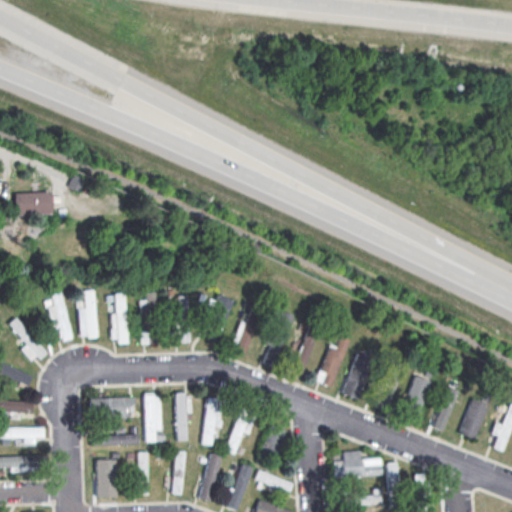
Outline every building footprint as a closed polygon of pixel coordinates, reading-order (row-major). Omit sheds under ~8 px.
[(48,191),(11,191),(12,214),(49,213),(48,191)] [(92,289),(81,289),(82,307),(76,307),(77,336),(94,336),(92,289)] [(45,306),(54,340),(70,336),(58,291),(49,293),(51,304),(45,306)] [(153,311),(153,291),(142,291),(142,299),(137,299),(137,310),(153,311)] [(198,333),(213,340),(231,299),(215,292),(198,333)] [(291,314),(279,309),(264,346),(276,351),(291,314)] [(7,323),(25,342),(19,348),(31,361),(44,349),(14,316),(7,323)] [(314,337),(305,332),(288,369),(297,373),(314,337)] [(346,338),(337,335),(332,346),(326,344),(313,380),(329,386),(346,338)] [(0,375),(17,383),(17,381),(26,384),(31,374),(0,361),(0,375)] [(340,392),(357,398),(365,372),(348,367),(340,392)] [(398,415),(414,419),(427,379),(411,374),(398,415)] [(454,388),(443,385),(432,427),(442,430),(454,388)] [(184,439),(183,412),(188,411),(188,392),(172,393),(174,439),(184,439)] [(142,441),(152,440),(152,429),(158,429),(157,393),(141,393),(142,441)] [(134,415),(133,396),(87,397),(88,416),(134,415)] [(220,399),(204,397),(199,443),(209,444),(210,432),(217,432),(220,399)] [(484,402),(468,397),(457,433),(473,438),(484,402)] [(30,400),(0,399),(0,410),(30,411),(30,400)] [(500,424),(493,421),(489,432),(495,435),(490,447),(500,450),(511,417),(511,404),(507,403),(500,424)] [(245,433),(251,416),(236,411),(222,450),(232,453),(240,431),(245,433)] [(259,448),(276,454),(284,429),(267,424),(259,448)] [(41,426),(0,426),(0,437),(21,437),(21,442),(32,441),(32,437),(41,436),(41,426)] [(89,444),(135,443),(134,433),(88,434),(89,444)] [(179,493),(181,450),(171,450),(169,493),(179,493)] [(330,460),(331,476),(379,474),(378,457),(358,458),(357,450),(340,450),(340,459),(330,460)] [(144,451),(134,451),(135,494),(145,493),(144,451)] [(206,501),(219,455),(208,452),(195,498),(206,501)] [(0,455),(0,466),(8,466),(8,470),(30,470),(29,455),(0,455)] [(93,458),(94,496),(113,496),(113,458),(93,458)] [(248,466),(238,462),(223,506),(234,509),(248,466)] [(252,480),(287,490),(290,480),(255,470),(252,480)] [(346,504),(366,503),(365,495),(346,495),(346,504)] [(292,511),(293,511),(257,499),(252,511),(292,511)]
